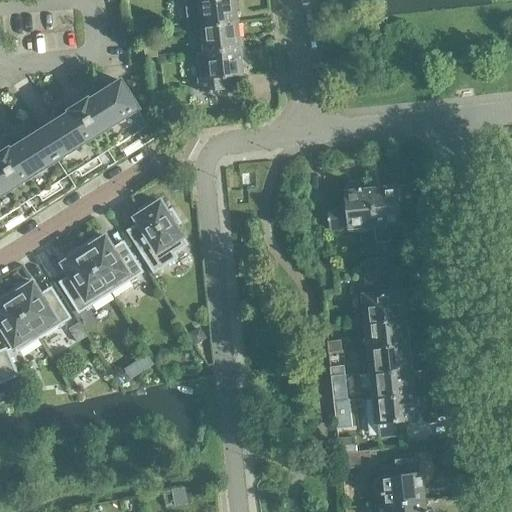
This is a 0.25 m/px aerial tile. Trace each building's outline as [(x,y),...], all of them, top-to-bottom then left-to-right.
[(188,0),(189,2),(185,3),(188,27),(200,26),(236,22),(233,0),(188,0)] [(236,22),(200,26),(203,52),(239,48),(236,22)] [(142,48),(143,59),(155,58),(154,47),(142,48)] [(239,48),(203,52),(203,54),(195,55),(196,66),(204,65),(206,79),(198,80),(200,94),(208,93),(208,95),(214,94),(213,92),(229,91),(228,78),(242,76),(239,48)] [(0,235),(156,138),(121,81),(89,101),(87,97),(69,108),(70,110),(70,111),(71,112),(10,150),(9,149),(7,147),(0,151),(0,235)] [(376,238),(371,189),(361,189),(361,186),(359,187),(355,181),(349,182),(347,188),(347,191),(345,191),(346,205),(328,207),(330,229),(362,226),(363,230),(360,232),(360,236),(361,240),(364,242),(369,243),(372,242),(375,238),(376,238)] [(398,186),(371,189),(376,238),(376,242),(389,241),(391,235),(390,233),(396,232),(399,226),(399,222),(401,222),(398,186)] [(155,205),(152,200),(137,209),(140,214),(135,217),(145,234),(134,241),(138,248),(154,272),(177,257),(174,253),(188,245),(176,226),(181,223),(171,209),(167,212),(160,201),(155,205)] [(112,248),(105,237),(98,241),(95,237),(81,246),(110,292),(142,272),(128,250),(123,241),(112,248)] [(79,312),(110,292),(81,246),(67,255),(70,259),(63,263),(70,275),(59,282),(65,290),(79,312)] [(365,272),(391,269),(390,257),(383,258),(364,260),(365,272)] [(322,291),(336,289),(333,264),(320,266),(322,291)] [(391,269),(365,272),(367,285),(383,283),(392,282),(391,269)] [(40,295),(32,282),(25,287),(23,283),(9,292),(38,338),(70,318),(51,288),(40,295)] [(38,338),(9,292),(0,297),(0,324),(17,351),(38,338)] [(365,321),(403,317),(402,308),(407,305),(406,299),(400,296),(400,293),(383,295),(363,297),(364,311),(355,311),(356,322),(365,321)] [(368,346),(406,342),(403,317),(365,321),(368,346)] [(327,339),(329,350),(342,349),(341,338),(327,339)] [(370,371),(408,367),(406,342),(368,346),(370,371)] [(0,350),(0,369),(5,381),(18,376),(6,348),(0,350)] [(342,362),(329,364),(330,376),(344,374),(342,362)] [(373,397),(411,393),(408,367),(370,371),(373,397)] [(332,389),(334,401),(347,399),(346,388),(332,389)] [(411,393),(373,397),(377,437),(401,435),(400,420),(413,419),(413,410),(416,410),(415,393),(411,393)] [(270,418),(253,421),(256,438),(273,435),(270,418)] [(339,437),(341,452),(356,450),(355,436),(339,437)] [(371,464),(369,449),(356,450),(341,452),(342,467),(371,464)] [(384,502),(423,498),(420,472),(378,476),(377,477),(374,479),(373,482),(373,486),(375,489),(378,491),(380,491),(383,491),(384,502)] [(384,502),(375,503),(375,511),(432,511),(433,511),(430,510),(424,510),(423,498),(384,502)]
